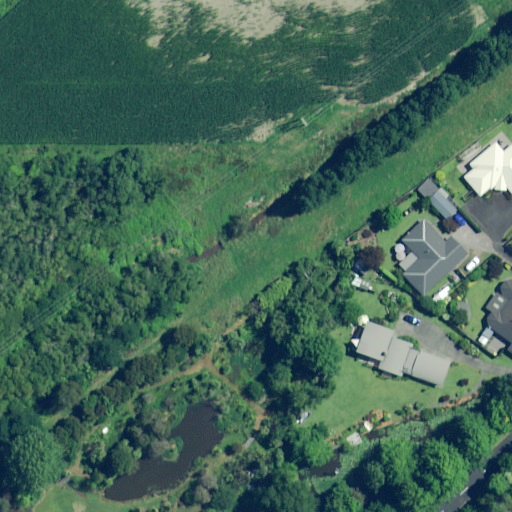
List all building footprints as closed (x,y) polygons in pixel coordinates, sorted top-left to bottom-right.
[(488,190),(509,191),(511,194),(511,145),(503,153),(496,143),(470,165),(473,170),(464,178),(480,197),(488,190)] [(433,192),(424,182),(416,189),(425,199),(433,192)] [(457,211),(438,191),(428,201),(447,220),(457,211)] [(445,242),(423,220),(401,241),(412,252),(399,265),(405,271),(401,275),(424,297),(467,255),(450,237),(445,242)] [(491,313),(484,324),(487,326),(477,341),(485,347),(495,332),(511,344),(507,351),(511,354),(511,279),(507,276),(485,309),(491,313)] [(452,293),(446,285),(430,298),(436,306),(452,293)] [(394,332),(365,322),(355,352),(381,362),(379,369),(400,377),(402,373),(438,385),(446,361),(407,347),(408,345),(392,339),(394,332)]
